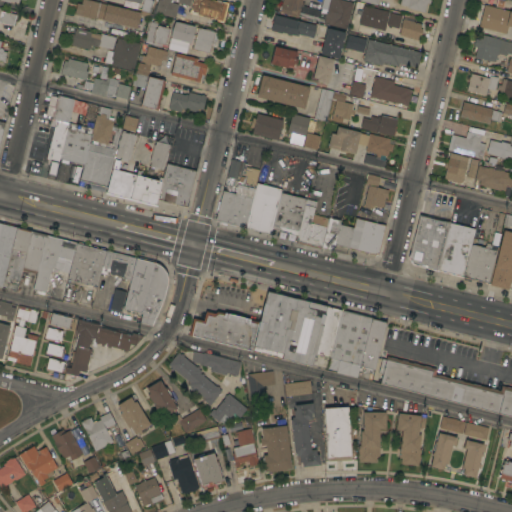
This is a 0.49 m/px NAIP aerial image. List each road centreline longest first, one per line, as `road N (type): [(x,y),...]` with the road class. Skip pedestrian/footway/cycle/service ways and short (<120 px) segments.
road 1 (residential): [(459,0),(385,293)]
road 2 (residential): [(501,511),(415,491),(337,489),(211,511)]
road 3 (residential): [(193,245),(174,317),(150,354),(0,437)]
road 4 (residential): [(254,0),(193,245)]
road 5 (residential): [(52,0),(2,196)]
road 6 (primary): [(511,325),(385,293)]
